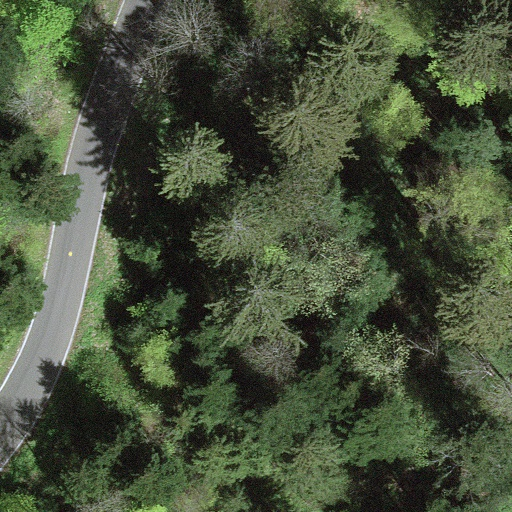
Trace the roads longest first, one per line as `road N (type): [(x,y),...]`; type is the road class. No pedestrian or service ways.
road 1 (tertiary): [(0,432),(50,337),(101,125),(147,0)]
road 2 (track): [(127,0),(62,61),(0,138)]
